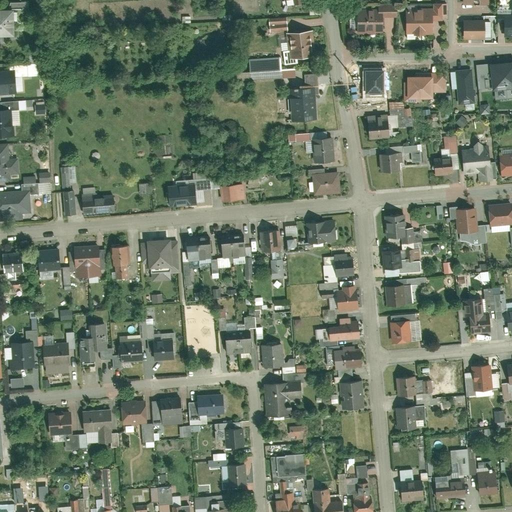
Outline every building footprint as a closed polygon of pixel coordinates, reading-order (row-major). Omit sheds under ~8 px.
[(381,35),(382,19),(397,19),(397,4),(378,4),(377,14),(356,14),(356,35),(364,35),(364,36),(373,37),(373,35),(381,35)] [(11,5),(0,5),(0,32),(11,32),(11,5)] [(405,9),(405,32),(414,32),(414,35),(422,35),(423,32),(431,32),(431,10),(405,9)] [(511,17),(503,17),(503,38),(511,38),(511,17)] [(271,20),(271,31),(289,30),(289,19),(271,20)] [(462,40),(484,40),(484,22),(462,22),(462,40)] [(314,31),(287,33),(290,62),(317,59),(314,31)] [(282,57),(251,58),(252,77),(283,75),(282,57)] [(511,97),(511,57),(474,61),(477,87),(493,85),(495,99),(511,97)] [(23,73),(30,73),(31,75),(40,75),(40,70),(39,70),(38,64),(23,65),(23,73)] [(0,66),(0,93),(15,93),(13,71),(7,71),(6,67),(0,66)] [(473,101),(470,68),(455,69),(457,102),(473,101)] [(383,70),(366,71),(366,97),(383,97),(383,70)] [(406,77),(406,91),(406,99),(433,99),(433,91),(446,91),(446,77),(406,77)] [(319,118),(317,90),(292,92),(294,120),(319,118)] [(37,113),(46,113),(46,102),(37,102),(37,113)] [(0,136),(14,136),(12,107),(0,107),(0,136)] [(390,139),(388,117),(365,119),(367,141),(390,139)] [(335,138),(313,140),(315,166),(337,164),(335,138)] [(9,174),(18,173),(16,156),(9,157),(8,143),(0,143),(0,180),(9,180),(9,174)] [(472,150),(461,150),(463,171),(477,170),(478,183),(491,182),(488,148),(482,149),(481,144),(472,145),(472,150)] [(397,174),(396,154),(378,156),(380,176),(397,174)] [(511,176),(511,154),(497,156),(499,177),(511,176)] [(453,176),(451,158),(432,160),(434,177),(453,176)] [(62,166),(63,185),(77,184),(76,166),(62,166)] [(313,175),(315,197),(342,195),(340,173),(313,175)] [(153,192),(152,182),(140,183),(140,193),(153,192)] [(246,184),(222,186),(224,205),(247,202),(246,184)] [(198,185),(168,188),(170,209),(200,206),(198,185)] [(0,218),(21,217),(21,213),(30,212),(28,188),(0,190),(0,218)] [(62,189),(64,213),(76,212),(74,188),(62,189)] [(113,192),(80,195),(82,215),(115,212),(113,192)] [(511,225),(511,201),(486,204),(488,228),(511,225)] [(478,232),(476,208),(454,209),(457,234),(478,232)] [(405,238),(403,214),(383,216),(385,240),(405,238)] [(339,244),(338,232),(327,233),(326,222),(307,224),(309,247),(339,244)] [(299,237),(298,224),(286,225),(287,238),(299,237)] [(280,230),(260,232),(262,254),(282,253),(280,230)] [(249,258),(246,233),(233,235),(236,259),(249,258)] [(236,259),(233,235),(221,236),(223,260),(236,259)] [(215,261),(212,237),(199,238),(202,262),(215,261)] [(174,238),(148,240),(149,267),(176,266),(174,238)] [(202,262),(199,238),(186,240),(188,263),(202,262)] [(104,277),(101,245),(87,246),(90,278),(104,277)] [(112,269),(116,269),(117,281),(129,280),(128,268),(131,268),(129,246),(119,247),(119,245),(110,246),(112,269)] [(90,278),(87,246),(74,247),(77,280),(90,278)] [(58,249),(35,251),(37,273),(60,271),(58,249)] [(401,270),(399,249),(381,251),(382,271),(401,270)] [(21,251),(2,253),(4,274),(23,272),(21,251)] [(354,277),(352,257),(335,259),(337,278),(354,277)] [(285,277),(284,259),(273,259),(274,278),(285,277)] [(444,262),(445,273),(454,272),(453,261),(444,262)] [(64,267),(65,289),(72,288),(70,266),(64,267)] [(484,280),(484,288),(492,287),(491,279),(484,280)] [(354,289),(354,286),(341,287),(341,290),(335,291),(337,309),(358,307),(356,289),(354,289)] [(404,307),(402,286),(384,288),(386,308),(404,307)] [(154,294),(155,302),(163,301),(162,294),(154,294)] [(465,316),(483,315),(482,299),(464,300),(465,316)] [(62,320),(74,319),(73,309),(62,309),(62,320)] [(465,316),(467,335),(489,333),(488,314),(483,315),(465,316)] [(257,315),(245,316),(246,328),(257,328),(257,315)] [(359,340),(358,321),(351,322),(351,318),(339,319),(339,323),(331,323),(332,342),(359,340)] [(389,324),(391,345),(411,343),(410,322),(389,324)] [(110,353),(108,324),(92,325),(93,339),(81,340),(83,366),(97,365),(96,354),(110,353)] [(255,355),(253,331),(240,332),(242,356),(255,355)] [(242,356),(240,332),(227,333),(229,357),(242,356)] [(11,344),(12,371),(35,369),(33,342),(11,344)] [(176,342),(155,343),(157,362),(177,361),(176,342)] [(284,368),(282,343),(263,344),(264,369),(284,368)] [(45,345),(47,368),(72,366),(70,344),(45,345)] [(144,344),(122,345),(124,365),(146,364),(144,344)] [(361,367),(360,349),(342,350),(343,369),(361,367)] [(473,366),(474,385),(492,383),(491,364),(473,366)] [(396,379),(397,397),(416,395),(414,377),(396,379)] [(363,409),(360,379),(338,381),(341,411),(363,409)] [(302,399),(301,383),(284,384),(284,386),(266,388),(266,398),(269,397),(271,420),(288,418),(286,400),(302,399)] [(225,394),(198,396),(200,418),(226,416),(225,394)] [(148,400),(123,402),(125,427),(150,426),(148,400)] [(184,400),(161,401),(163,427),(186,425),(184,400)] [(413,407),(395,408),(397,431),(415,429),(413,407)] [(84,434),(101,433),(101,422),(113,421),(112,409),(83,411),(84,434)] [(495,421),(505,422),(505,411),(495,410),(495,421)] [(73,413),(49,415),(50,437),(74,436),(73,413)] [(101,433),(102,446),(115,445),(113,421),(101,422),(101,433)] [(292,436),(298,436),(298,439),(305,438),(304,425),(291,426),(292,436)] [(245,449),(243,428),(229,429),(231,450),(245,449)] [(453,463),(459,462),(460,474),(477,473),(476,456),(470,456),(470,448),(452,449),(453,463)] [(307,454),(277,456),(279,481),(308,479),(307,454)] [(247,489),(246,462),(228,464),(230,490),(247,489)] [(376,462),(368,462),(369,473),(376,472),(376,462)] [(358,477),(368,476),(368,464),(358,465),(358,477)] [(401,470),(402,480),(415,480),(414,469),(401,470)] [(477,473),(479,496),(497,494),(495,472),(477,473)] [(346,473),(339,474),(341,493),(348,493),(346,473)] [(435,500),(465,497),(463,479),(433,481),(435,500)] [(399,502),(424,500),(422,481),(397,484),(399,502)] [(276,503),(277,511),(294,511),(293,495),(287,495),(286,483),(280,483),(281,496),(282,496),(283,500),(285,500),(286,502),(276,503)] [(314,491),(316,511),(345,511),(344,501),(332,502),(331,489),(314,491)] [(76,511),(85,511),(84,499),(76,499),(76,511)] [(372,511),(371,499),(354,500),(354,511),(372,511)]
